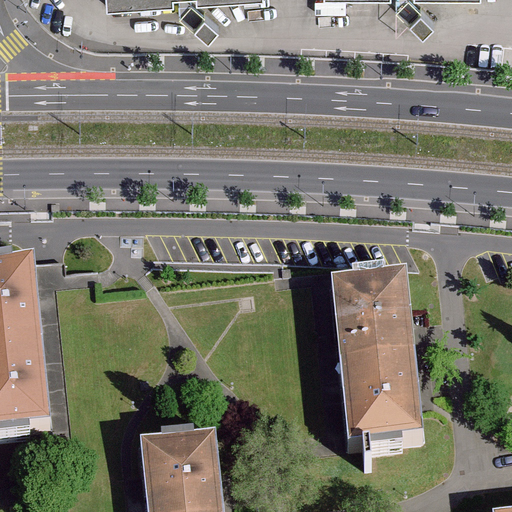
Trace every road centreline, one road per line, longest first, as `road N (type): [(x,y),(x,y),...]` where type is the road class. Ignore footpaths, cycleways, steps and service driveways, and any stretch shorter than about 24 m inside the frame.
road 1 (residential): [(0,233),(186,227),(511,246)]
road 2 (secondary): [(0,177),(263,175),(511,192)]
road 3 (secondary): [(511,113),(107,94)]
road 4 (tertiary): [(107,94),(50,76),(0,30)]
